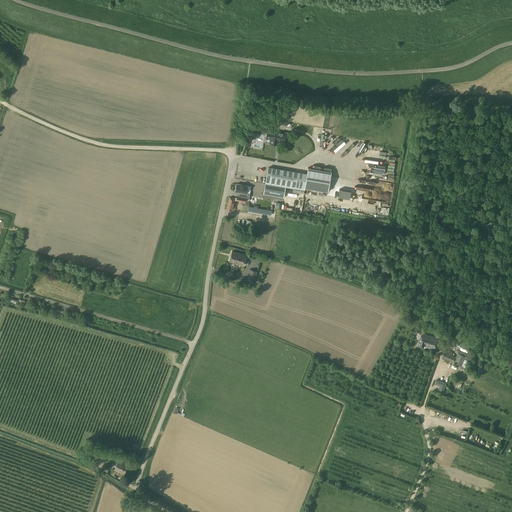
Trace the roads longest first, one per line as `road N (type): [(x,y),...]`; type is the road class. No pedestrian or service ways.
road 1 (unclassified): [(511,43),(446,69),(337,72),(212,54),(15,0)]
road 2 (unclassified): [(193,343),(226,155),(110,145),(0,101)]
road 3 (unclassified): [(193,343),(0,286)]
road 4 (unclassified): [(167,511),(137,483),(193,343)]
road 5 (track): [(406,511),(429,456),(421,411),(438,359)]
road 6 (unknown): [(226,155),(286,162),(325,153),(342,159),(343,173)]
